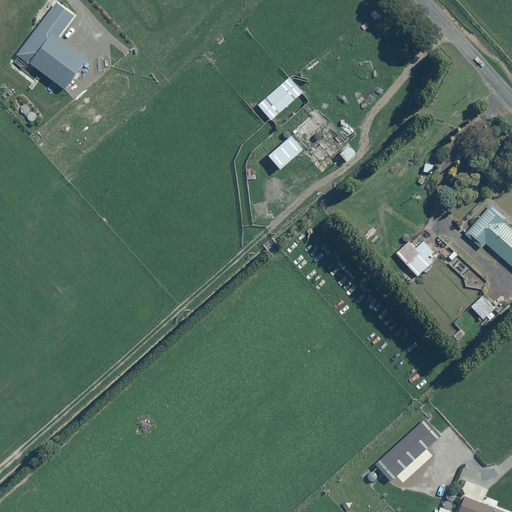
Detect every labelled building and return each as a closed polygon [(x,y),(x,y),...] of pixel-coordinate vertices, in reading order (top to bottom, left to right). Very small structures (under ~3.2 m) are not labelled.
[(64,89),(87,57),(59,36),(74,16),(55,2),(16,53),(64,89)] [(303,92),(289,77),(257,105),(271,120),(303,92)] [(303,147),(291,133),(268,154),(280,168),(303,147)] [(340,152),(341,151),(326,134),(303,154),(321,174),(342,155),(340,152)] [(340,152),(342,155),(347,160),(355,153),(347,145),(341,151),(340,152)] [(433,165),(424,163),(422,171),(431,173),(433,165)] [(506,219),(490,204),(464,234),(481,248),(485,243),(511,266),(511,231),(502,223),(506,219)] [(433,251),(418,236),(411,243),(409,240),(395,253),(416,275),(434,258),(430,254),(433,251)] [(485,283),(457,256),(449,264),(463,278),(465,286),(480,289),(485,283)] [(483,296),(471,307),(482,318),(494,308),(483,296)] [(456,341),(464,334),(460,329),(451,336),(456,341)] [(504,511),(465,496),(458,511),(504,511)]
